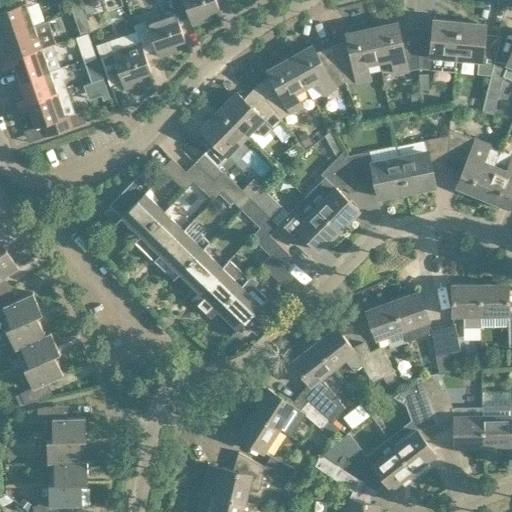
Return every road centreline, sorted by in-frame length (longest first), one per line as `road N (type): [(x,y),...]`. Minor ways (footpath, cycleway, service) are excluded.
road 1 (residential): [(177,381),(251,358),(386,229),(447,219),(511,246)]
road 2 (residential): [(41,181),(115,155),(238,38),(307,0)]
road 3 (residential): [(177,381),(45,207),(41,181)]
road 4 (residential): [(136,511),(151,421),(177,381)]
